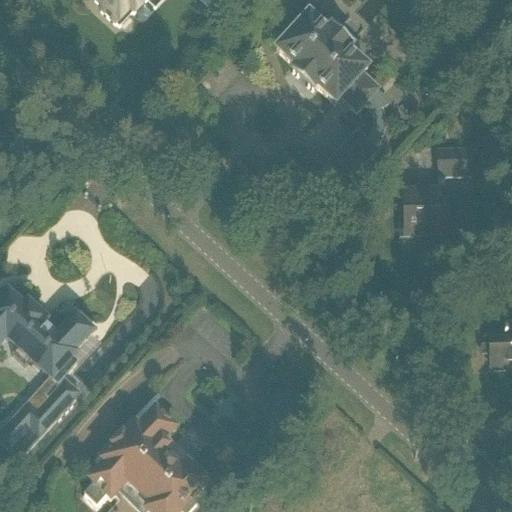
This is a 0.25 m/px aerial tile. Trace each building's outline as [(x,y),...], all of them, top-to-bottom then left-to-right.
[(96,0),(94,3),(102,11),(100,14),(104,18),(105,19),(109,23),(115,28),(115,27),(118,30),(131,16),(133,17),(147,2),(145,1),(145,0),(96,0)] [(290,39),(276,54),(295,71),(292,75),(313,94),(316,90),(335,107),(340,102),(356,116),(364,108),(368,112),(369,139),(366,142),(362,139),(357,134),(322,173),(342,191),(377,152),(374,150),(378,146),(381,143),(379,142),(382,139),(383,135),(384,131),(385,127),(384,123),(384,119),(382,115),(381,111),(387,107),(387,106),(382,100),(381,99),(376,95),(378,93),(362,78),(367,72),(348,55),(352,51),(331,32),(327,36),(308,18),(306,21),(303,18),(294,28),(297,31),(290,39)] [(471,179),(471,153),(437,154),(437,180),(471,179)] [(463,197),(445,198),(445,196),(419,196),(419,202),(403,202),(403,218),(403,238),(405,238),(405,237),(444,236),(444,237),(446,237),(446,233),(463,233),(463,197)] [(0,350),(0,348),(5,343),(17,354),(12,360),(24,371),(30,365),(49,383),(55,389),(54,390),(55,392),(46,402),(44,400),(38,408),(32,402),(0,436),(0,446),(19,464),(78,399),(79,398),(63,383),(77,367),(72,363),(74,360),(71,358),(90,338),(91,337),(95,332),(79,317),(55,343),(41,331),(45,326),(27,310),(23,314),(7,299),(0,306),(0,350)] [(505,332),(505,335),(490,335),(491,367),(494,367),(494,370),(506,369),(506,366),(511,366),(511,325),(506,326),(506,332),(505,332)] [(93,487),(82,499),(95,511),(106,499),(109,502),(112,499),(118,504),(110,511),(190,511),(195,507),(191,503),(206,486),(186,468),(182,473),(163,456),(167,451),(161,445),(174,431),(154,413),(137,432),(135,435),(131,431),(133,428),(132,428),(100,463),(105,468),(90,484),(93,487)] [(336,511),(317,501),(311,511),(336,511)]
